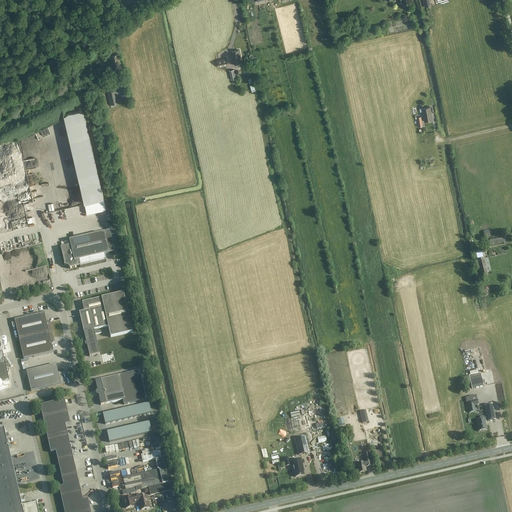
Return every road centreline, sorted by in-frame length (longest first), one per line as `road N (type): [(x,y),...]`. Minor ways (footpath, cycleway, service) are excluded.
road 1 (primary): [(231,511),(511,447)]
road 2 (unclassified): [(107,511),(57,296)]
road 3 (unclassified): [(0,93),(160,0)]
